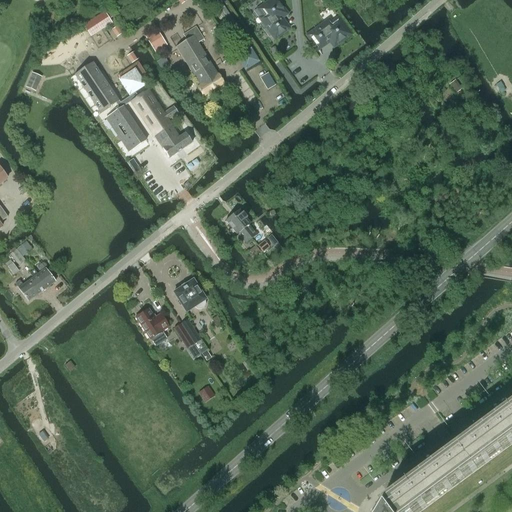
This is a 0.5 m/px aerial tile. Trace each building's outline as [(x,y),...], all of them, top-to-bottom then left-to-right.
[(286,14),(275,0),(271,0),(258,10),(266,20),(263,22),(262,24),(265,28),(267,29),(274,39),(288,29),(280,18),(286,14)] [(226,10),(222,4),(214,9),(218,15),(220,14),(226,10)] [(220,14),(228,28),(230,30),(236,26),(226,10),(220,14)] [(101,30),(111,23),(104,12),(94,19),(101,30)] [(320,25),(320,27),(307,36),(317,50),(329,41),(333,47),(350,35),(338,19),(328,26),(325,23),(324,23),(320,25)] [(117,37),(122,33),(117,27),(112,30),(117,37)] [(238,41),(244,37),(239,29),(233,33),(238,41)] [(155,52),(164,46),(155,32),(146,37),(155,52)] [(197,88),(202,97),(223,84),(218,75),(194,36),(176,48),(200,86),(197,88)] [(242,50),(248,47),(243,40),(238,43),(242,50)] [(137,60),(132,53),(127,57),(131,63),(137,60)] [(169,65),(164,57),(156,62),(161,70),(169,65)] [(150,81),(137,62),(117,76),(121,81),(120,82),(128,95),(130,94),(131,96),(144,87),(143,86),(150,81)] [(80,72),(74,76),(81,86),(84,91),(100,114),(115,104),(119,101),(113,93),(102,77),(93,63),(89,65),(80,72)] [(33,90),(39,77),(32,74),(26,87),(33,90)] [(267,74),(260,78),(267,90),(274,86),(267,74)] [(455,80),(448,85),(456,95),(462,89),(455,80)] [(169,159),(192,143),(185,133),(179,138),(168,121),(178,114),(174,107),(163,114),(148,91),(138,98),(130,102),(169,159)] [(119,110),(105,119),(112,129),(120,141),(128,153),(139,145),(145,141),(146,141),(140,133),(130,119),(126,113),(123,107),(130,102),(138,98),(137,96),(135,93),(125,100),(120,103),(119,101),(115,104),(119,110)] [(252,105),(257,112),(262,109),(258,101),(252,105)] [(133,160),(129,163),(136,174),(140,171),(133,160)] [(286,164),(280,167),(283,177),(290,175),(286,164)] [(239,210),(232,216),(251,240),(256,236),(254,233),(249,225),(250,224),(246,219),(247,218),(242,213),(242,214),(239,210)] [(251,240),(232,216),(225,221),(236,235),(240,232),(244,237),(242,238),(246,243),(251,240)] [(269,248),(264,241),(257,246),(262,253),(269,248)] [(18,250),(24,257),(29,253),(24,245),(18,250)] [(255,247),(249,252),(253,256),(259,252),(255,247)] [(16,250),(12,254),(20,264),(24,260),(16,250)] [(12,263),(7,267),(13,275),(18,271),(12,263)] [(36,275),(46,289),(55,282),(42,265),(38,268),(41,272),(37,275),(36,275)] [(36,275),(37,275),(34,271),(31,273),(34,277),(27,282),(37,295),(46,289),(36,275)] [(204,308),(205,305),(205,302),(204,301),(205,300),(193,281),(173,293),(186,313),(195,307),(195,308),(198,310),(201,309),(204,308)] [(37,295),(27,282),(22,286),(19,282),(15,285),(28,302),(37,295)] [(148,310),(135,318),(150,341),(155,348),(167,340),(163,333),(162,331),(169,327),(161,315),(154,319),(148,310)] [(187,320),(180,325),(194,345),(200,355),(207,351),(187,320)] [(187,349),(194,345),(180,325),(174,329),(187,349)] [(214,396),(209,389),(201,395),(206,402),(214,396)] [(511,409),(461,447),(478,470),(511,444),(511,409)] [(421,511),(478,470),(461,447),(392,499),(373,511),(421,511)]
